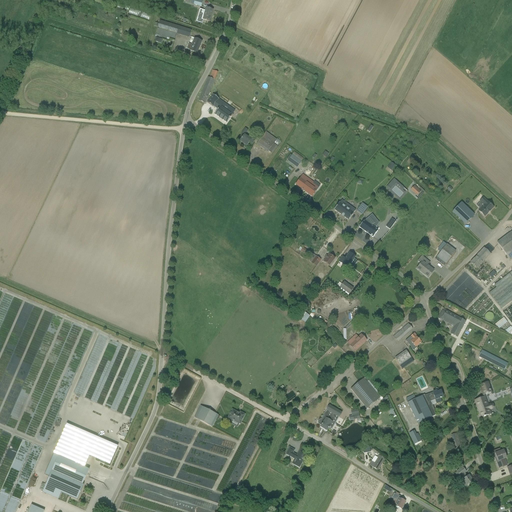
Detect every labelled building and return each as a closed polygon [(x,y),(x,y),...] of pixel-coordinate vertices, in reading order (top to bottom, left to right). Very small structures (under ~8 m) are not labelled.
[(202,19),(210,22),(213,10),(205,8),(203,16),(200,15),(199,18),(202,19)] [(128,14),(149,19),(150,14),(130,9),(128,14)] [(176,34),(189,38),(192,30),(178,26),(176,34)] [(197,53),(202,42),(194,39),(192,45),(189,44),(186,49),(189,50),(197,53)] [(208,78),(198,101),(205,104),(205,103),(208,97),(215,80),(209,78),(208,78)] [(226,123),(232,116),(231,116),(226,112),(228,109),(217,101),(218,100),(219,99),(213,95),(212,95),(207,103),(213,107),(218,110),(214,115),(226,123)] [(249,142),(252,144),(254,142),(255,140),(252,137),(251,139),(244,135),(240,142),(246,147),(249,142)] [(274,144),(263,136),(257,144),(268,152),(274,144)] [(287,162),(297,168),(302,161),(300,160),(295,157),(292,154),(287,162)] [(312,186),(314,183),(303,175),(296,185),(312,197),(317,190),(312,186)] [(484,205),(478,211),(484,217),(493,208),(487,202),(483,198),(480,202),(484,205)] [(348,220),(348,221),(354,214),(353,213),(349,210),(351,207),(341,200),(339,203),(334,210),(348,220)] [(362,203),(356,212),(361,216),(367,207),(362,203)] [(461,203),(452,212),(465,224),(474,215),(461,203)] [(373,238),(376,234),(378,231),(371,226),(374,224),(369,217),(365,221),(364,221),(362,223),(358,226),(359,227),(359,228),(360,229),(363,232),(364,232),(373,238)] [(395,222),(391,219),(386,227),(390,230),(395,222)] [(507,256),(511,251),(511,231),(497,243),(507,256)] [(455,252),(452,248),(446,245),(435,260),(444,267),(455,252)] [(484,248),(471,263),(477,269),(491,255),(490,254),(484,248)] [(345,259),(342,257),(338,262),(345,267),(348,263),(350,264),(355,257),(349,253),(345,259)] [(313,254),(308,261),(316,267),(321,260),(313,254)] [(329,266),(335,259),(329,254),(327,256),(326,255),(324,258),(325,259),(323,262),(329,266)] [(420,264),(417,269),(421,272),(423,274),(427,277),(428,278),(431,274),(430,274),(433,270),(428,266),(430,263),(422,256),(417,261),(420,264)] [(511,273),(494,286),(496,288),(489,294),(501,309),(511,300),(511,273)] [(339,288),(349,295),(353,289),(344,282),(339,288)] [(438,318),(446,323),(451,314),(448,312),(448,313),(443,310),(438,318)] [(493,318),(493,317),(493,316),(493,315),(492,313),(490,313),(489,312),(488,312),(487,313),(486,314),(485,315),(484,317),(485,318),(486,320),(487,321),(488,321),(489,321),(491,321),(492,320),(493,318)] [(308,314),(303,319),(307,323),(312,318),(308,314)] [(465,321),(451,314),(446,323),(454,327),(451,334),(457,337),(465,321)] [(498,326),(499,327),(506,321),(503,318),(495,325),(497,327),(498,326)] [(330,321),(323,329),(327,333),(334,325),(330,321)] [(412,329),(408,324),(393,337),(398,342),(412,329)] [(416,348),(415,347),(421,342),(416,337),(417,337),(414,333),(405,341),(411,347),(414,351),(416,348)] [(347,343),(355,351),(366,340),(361,335),(357,339),(355,336),(347,343)] [(504,370),(508,364),(481,350),(478,356),(504,370)] [(395,359),(400,366),(411,358),(406,351),(395,359)] [(364,404),(376,395),(363,379),(352,388),(364,404)] [(481,418),(491,414),(490,410),(492,410),(494,408),(493,404),(490,404),(488,404),(485,396),(485,395),(492,392),(488,382),(479,385),(484,398),(476,401),(479,411),(481,418)] [(433,393),(428,395),(431,402),(435,400),(436,404),(441,402),(440,399),(441,398),(443,397),(441,391),(437,392),(437,391),(433,393)] [(416,399),(413,400),(408,403),(418,424),(437,415),(431,402),(428,395),(425,396),(424,395),(416,399)] [(218,415),(200,406),(194,418),(212,427),(218,415)] [(329,406),(323,417),(335,424),(341,413),(329,406)] [(228,419),(240,425),(245,415),(240,413),(239,415),(236,413),(236,412),(232,410),(228,419)] [(323,417),(321,420),(320,420),(319,420),(318,421),(318,422),(318,423),(318,424),(319,425),(320,425),(321,425),(320,427),(327,431),(332,422),(323,417)] [(57,446),(54,454),(84,467),(89,456),(109,465),(118,446),(71,426),(62,448),(57,446)] [(414,431),(409,433),(414,445),(422,441),(418,434),(416,434),(414,431)] [(457,451),(462,449),(456,433),(451,435),(457,451)] [(294,450),(289,448),(285,455),(294,460),(292,464),(299,468),(307,454),(301,451),(298,456),(293,453),(294,450)] [(501,451),(500,449),(493,452),(494,451),(498,461),(496,462),(499,469),(507,465),(505,459),(507,459),(504,450),(501,451)] [(77,500),(84,485),(77,483),(84,467),(54,454),(45,474),(49,476),(45,486),(61,493),(77,500)] [(370,466),(377,470),(384,459),(379,456),(374,463),(372,462),(370,466)] [(462,467),(456,472),(464,482),(462,484),(465,488),(473,481),(471,478),(472,478),(470,475),(467,476),(465,473),(466,472),(462,467)] [(393,500),(391,504),(401,509),(405,501),(399,498),(400,497),(394,494),(394,495),(392,499),(393,500)]
